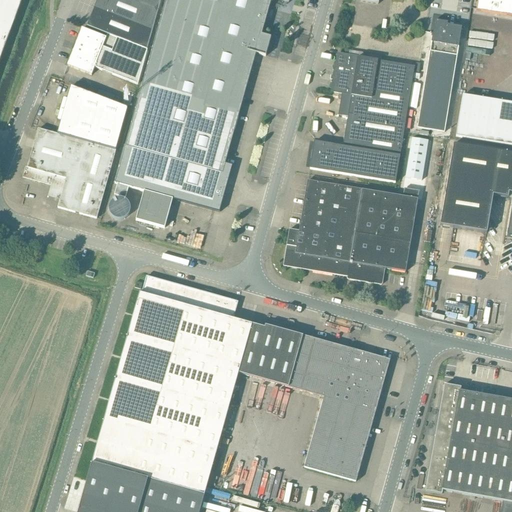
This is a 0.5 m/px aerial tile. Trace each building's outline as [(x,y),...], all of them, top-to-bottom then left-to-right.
[(0,0),(0,59),(15,20),(22,0),(0,0)] [(158,11),(129,0),(97,0),(94,8),(152,30),(158,11)] [(117,184),(114,195),(125,198),(128,187),(144,192),(135,221),(164,229),(172,200),(212,211),(219,213),(224,194),(217,192),(225,165),(253,63),(242,60),(245,51),(256,54),(265,57),(271,38),(261,35),(270,0),(275,0),(283,2),(283,3),(289,5),(289,0),(165,0),(114,184),(117,184)] [(160,0),(129,0),(158,11),(160,0)] [(511,17),(511,0),(478,0),(476,11),(511,17)] [(87,27),(107,35),(146,50),(152,30),(94,8),(87,27)] [(447,23),(435,21),(417,129),(444,133),(461,28),(447,25),(447,23)] [(107,35),(106,39),(82,29),(67,66),(91,76),(94,68),(137,85),(147,51),(146,50),(107,35)] [(357,58),(357,59),(336,55),(330,93),(351,96),(342,147),(399,157),(414,68),(357,58)] [(25,167),(22,178),(63,189),(57,208),(96,219),(97,217),(115,151),(127,109),(70,87),(67,100),(63,99),(57,122),(60,123),(57,135),(38,130),(27,168),(25,167)] [(511,104),(462,96),(455,137),(511,146),(511,104)] [(399,157),(342,147),(314,142),(309,169),(395,184),(399,157)] [(511,154),(453,145),(440,226),(486,233),(492,195),(508,198),(508,193),(511,194),(511,206),(507,237),(511,237),(511,154)] [(289,231),(284,261),(293,263),(292,268),(304,270),(347,277),(347,278),(347,279),(348,280),(380,285),(381,285),(382,284),(385,269),(405,272),(407,262),(417,200),(418,192),(404,190),(403,197),(362,190),(308,181),(307,181),(299,232),(289,230),(289,231)] [(78,511),(199,511),(238,374),(252,325),(233,320),(238,303),(146,277),(141,294),(139,294),(92,463),(78,511)] [(268,330),(252,325),(238,374),(323,398),(304,468),(355,483),(390,361),(269,327),(268,330)] [(444,386),(426,488),(425,492),(441,495),(442,491),(502,502),(500,511),(511,511),(511,401),(460,392),(460,388),(444,386)]
